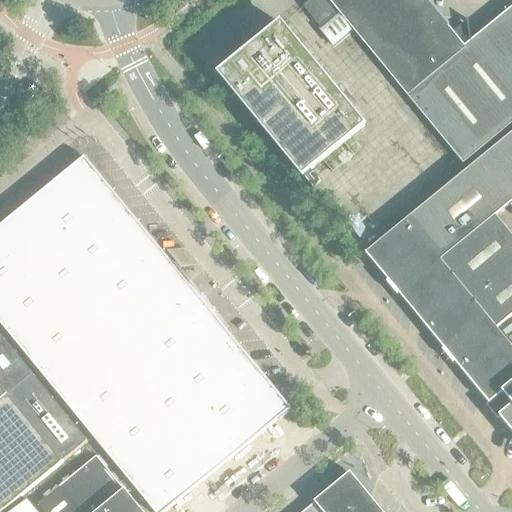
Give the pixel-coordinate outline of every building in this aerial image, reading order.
[(320,28),(339,13),(328,0),(311,0),(303,6),(320,28)] [(328,0),(339,13),(339,14),(340,13),(463,164),(511,124),(511,8),(471,42),(469,27),(467,27),(468,28),(456,37),(426,0),(328,0)] [(339,15),(319,31),(332,46),(351,30),(339,15)] [(365,126),(281,24),(219,75),(303,177),(365,126)] [(365,253),(489,404),(511,432),(511,347),(497,329),(511,317),(511,236),(496,217),(511,203),(511,133),(468,170),(365,253)] [(153,511),(165,511),(290,410),(291,409),(84,158),(0,227),(0,323),(149,506),(153,511)] [(0,511),(2,511),(87,443),(0,336),(0,511)] [(141,511),(96,457),(37,505),(43,511),(141,511)] [(380,511),(350,474),(315,503),(315,504),(305,511),(380,511)] [(35,511),(26,501),(11,511),(35,511)]
